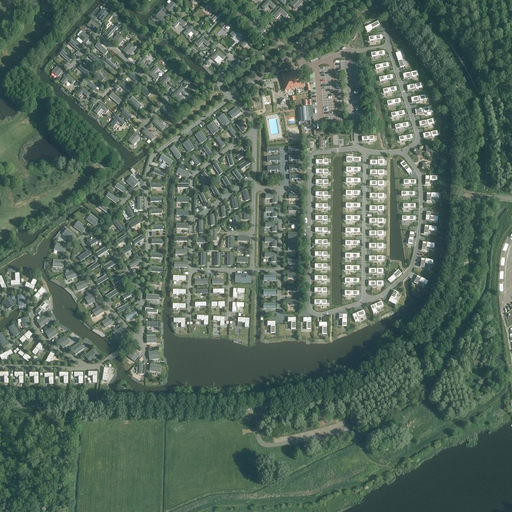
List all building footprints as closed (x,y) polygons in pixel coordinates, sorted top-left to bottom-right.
[(207,0),(206,0),(200,8),(203,10),(208,6),(212,10),(215,6),(207,0)] [(231,0),(225,0),(223,3),(230,10),(233,7),(229,3),(231,0)] [(275,6),(268,0),(267,0),(261,7),(264,10),(268,5),(273,9),(275,6)] [(303,2),(300,0),(295,0),(290,5),(295,10),(303,2)] [(172,2),(166,8),(171,13),(177,6),(172,2)] [(244,9),(241,6),(234,13),(241,21),(244,18),(239,13),(244,9)] [(285,18),(288,16),(280,9),(273,16),(276,19),(281,14),(285,18)] [(108,14),(103,10),(97,17),(102,21),(108,14)] [(168,17),(161,11),(156,16),(163,22),(168,17)] [(218,11),(210,19),(213,22),(221,14),(218,11)] [(179,17),(172,24),(175,27),(179,22),(184,26),(186,24),(179,17)] [(252,17),(244,24),(252,32),(255,28),(251,24),(255,20),(252,17)] [(233,23),(227,18),(219,26),(222,29),(227,23),(228,24),(227,25),(230,27),(233,23)] [(91,20),(87,25),(94,31),(98,26),(91,20)] [(378,21),(365,28),(367,32),(380,25),(378,21)] [(115,25),(105,34),(109,38),(118,28),(115,25)] [(191,26),(184,34),(187,36),(191,32),(195,36),(198,33),(191,26)] [(238,27),(230,35),(233,38),(238,33),(239,34),(241,36),(245,33),(238,27)] [(263,38),(261,36),(260,37),(259,36),(265,30),(262,28),(254,36),(260,42),(263,38)] [(90,39),(84,33),(79,38),(85,44),(90,39)] [(124,40),(118,35),(112,41),(118,46),(124,40)] [(210,43),(203,37),(196,44),(199,47),(203,42),(208,46),(210,43)] [(243,48),(248,43),(249,44),(251,46),(254,43),(248,37),(240,46),(243,48)] [(69,43),(78,52),(81,49),(71,40),(69,43)] [(95,46),(105,55),(109,52),(99,42),(95,46)] [(135,50),(129,45),(123,51),(129,56),(135,50)] [(63,50),(59,53),(69,62),(73,59),(63,50)] [(218,56),(223,60),(225,57),(218,50),(211,58),(214,61),(218,56)] [(396,53),(400,67),(405,65),(400,52),(396,53)] [(97,64),(100,61),(92,53),(85,60),(91,66),(94,62),(97,64)] [(144,56),(138,64),(145,70),(148,68),(143,63),(147,59),(144,56)] [(235,74),(240,71),(244,67),(240,63),(236,66),(234,63),(229,67),(231,69),(227,72),(230,77),(235,74)] [(79,68),(86,75),(89,72),(81,65),(79,68)] [(57,77),(63,70),(58,66),(52,73),(57,77)] [(159,69),(156,66),(149,74),(156,80),(159,77),(157,75),(155,73),(159,69)] [(128,75),(137,83),(140,80),(131,72),(128,75)] [(285,91),(296,89),(304,87),(303,80),(299,81),(297,73),(293,74),(292,73),(281,75),(285,91)] [(68,75),(61,82),(64,85),(68,80),(73,84),(75,81),(68,75)] [(170,79),(167,76),(160,84),(168,91),(171,87),(168,85),(168,86),(166,83),(170,79)] [(86,83),(95,90),(97,87),(89,80),(86,83)] [(121,85),(129,92),(132,89),(123,82),(121,85)] [(141,89),(148,96),(151,93),(144,86),(141,89)] [(184,90),(181,87),(173,95),(179,101),(182,98),(180,96),(179,95),(184,90)] [(76,95),(79,98),(83,93),(87,97),(90,94),(82,88),(76,95)] [(110,96),(119,105),(122,101),(112,93),(110,96)] [(264,110),(272,109),(270,96),(266,96),(262,96),(263,102),(264,102),(264,109),(264,110)] [(130,100),(139,110),(142,107),(133,97),(130,100)] [(108,110),(101,104),(94,111),(97,114),(101,109),(106,113),(108,110)] [(309,122),(308,107),(298,108),(299,122),(301,122),(309,122)] [(163,111),(172,120),(175,117),(166,108),(163,111)] [(229,114),(232,119),(241,113),(237,108),(229,114)] [(122,113),(129,120),(132,117),(125,110),(122,113)] [(223,115),(218,119),(224,127),(229,123),(223,115)] [(125,123),(118,117),(111,124),(114,127),(118,122),(122,126),(125,123)] [(153,121),(162,131),(165,128),(156,118),(153,121)] [(242,120),(240,121),(246,130),(248,128),(242,120)] [(236,124),(242,133),(246,130),(239,122),(236,124)] [(212,123),(207,127),(213,135),(218,131),(212,123)] [(228,129),(235,138),(238,136),(232,127),(228,129)] [(142,131),(152,141),(155,138),(145,128),(142,131)] [(200,131),(195,135),(201,144),(207,140),(200,131)] [(140,138),(135,133),(128,141),(133,145),(140,138)] [(215,139),(222,148),(225,145),(219,136),(215,139)] [(188,140),(183,144),(189,153),(194,149),(188,140)] [(174,146),(170,149),(178,160),(181,157),(174,146)] [(203,148),(209,157),(213,155),(206,146),(203,148)] [(246,151),(237,157),(239,161),(248,154),(246,151)] [(163,155),(160,158),(170,166),(173,163),(163,155)] [(191,157),(197,166),(201,163),(194,155),(191,157)] [(249,160),(240,166),(242,170),(251,163),(249,160)] [(412,172),(404,161),(401,164),(409,174),(412,172)] [(213,166),(219,175),(223,173),(217,164),(213,166)] [(179,168),(177,172),(189,178),(191,174),(179,168)] [(155,169),(153,173),(164,177),(165,174),(155,169)] [(232,172),(239,181),(243,179),(236,170),(232,172)] [(201,175),(208,184),(211,181),(205,172),(201,175)] [(138,183),(131,176),(126,181),(133,188),(138,183)] [(438,176),(426,176),(426,184),(430,184),(430,181),(438,181),(438,176)] [(222,179),(228,189),(231,186),(225,177),(222,179)] [(117,183),(115,187),(125,194),(128,190),(117,183)] [(210,187),(216,197),(219,195),(214,185),(210,187)] [(108,193),(105,196),(116,204),(119,200),(108,193)] [(198,195),(203,205),(207,203),(202,193),(198,195)] [(439,194),(427,193),(427,201),(431,201),(431,198),(439,198),(439,194)] [(277,195),(265,195),(265,199),(273,199),(273,200),(272,200),(272,203),(277,203),(277,195)] [(102,204),(99,207),(109,215),(112,211),(102,204)] [(134,216),(129,206),(125,208),(131,218),(134,216)] [(277,209),(265,209),(265,213),(273,213),(273,214),(272,214),(272,217),(277,217),(277,209)] [(426,220),(438,222),(438,217),(431,216),(431,213),(427,212),(426,220)] [(95,227),(99,222),(91,215),(86,220),(95,227)] [(139,219),(129,225),(131,229),(141,223),(139,219)] [(124,229),(117,220),(113,223),(120,232),(124,229)] [(82,234),(86,228),(77,221),(73,227),(82,234)] [(272,232),(277,232),(277,224),(265,223),(265,227),(273,228),(273,229),(272,229),(272,232)] [(437,227),(425,226),(424,234),(428,234),(429,231),(437,232),(437,227)] [(70,241),(75,236),(66,229),(62,234),(70,241)] [(126,235),(116,241),(118,245),(129,238),(126,235)] [(100,236),(89,243),(91,247),(102,240),(100,236)] [(143,236),(133,241),(135,245),(145,239),(143,236)] [(272,247),(276,247),(277,239),(265,238),(265,242),(272,243),(272,244),(272,247)] [(435,244),(423,242),(422,250),(426,251),(427,247),(435,248),(435,244)] [(54,250),(63,254),(66,248),(56,244),(54,250)] [(130,246),(120,252),(122,256),(133,249),(130,246)] [(107,247),(96,253),(98,257),(109,250),(107,247)] [(89,251),(78,258),(81,262),(91,255),(89,251)] [(271,262),(276,262),(276,254),(265,253),(265,257),(272,258),(272,259),(271,259),(271,262)] [(140,259),(129,265),(131,269),(142,262),(140,259)] [(433,260),(421,259),(420,267),(425,268),(425,264),(433,265),(433,260)] [(115,260),(104,266),(106,270),(118,264),(115,260)] [(97,262),(87,269),(90,273),(100,266),(97,262)] [(399,270),(388,280),(391,284),(402,274),(399,270)] [(67,281),(77,277),(74,271),(65,275),(67,281)] [(16,280),(11,281),(11,286),(21,285),(21,273),(16,274),(16,280)] [(240,273),(240,274),(240,277),(235,277),(235,282),(240,283),(246,284),(246,283),(251,283),(252,277),(247,277),(247,274),(240,273)] [(124,274),(113,281),(115,285),(126,278),(124,274)] [(106,275),(95,281),(98,285),(109,279),(106,275)] [(420,282),(427,285),(429,281),(418,276),(414,283),(418,285),(420,282)] [(33,290),(37,280),(34,278),(32,282),(31,284),(31,285),(26,283),(24,287),(33,290)] [(78,292),(87,288),(85,282),(76,286),(78,292)] [(42,288),(34,297),(37,300),(45,291),(42,288)] [(233,289),(233,298),(237,298),(237,293),(238,293),(238,294),(240,294),(240,293),(244,294),(244,289),(233,289)] [(116,290),(105,296),(107,300),(118,294),(116,290)] [(133,290),(122,296),(124,300),(135,293),(133,290)] [(389,302),(396,305),(397,302),(395,300),(398,293),(394,291),(389,302)] [(85,299),(89,305),(96,301),(93,294),(85,299)] [(10,298),(4,301),(8,309),(14,306),(10,298)] [(43,302),(35,311),(38,314),(47,305),(43,302)] [(370,307),(373,314),(377,313),(376,309),(383,306),(382,302),(370,307)] [(232,303),(232,312),(236,312),(237,307),(237,308),(239,308),(239,307),(244,308),(244,303),(232,303)] [(129,304),(117,309),(119,314),(131,308),(129,304)] [(96,317),(104,312),(101,306),(92,312),(96,317)] [(136,310),(125,316),(127,320),(138,314),(136,310)] [(353,315),(356,322),(359,321),(358,318),(365,315),(364,310),(353,315)] [(339,315),(339,319),(343,318),(343,327),(347,327),(347,315),(339,315)] [(46,316),(37,322),(41,328),(50,322),(46,316)] [(204,325),(208,325),(208,316),(197,316),(197,320),(201,320),(201,321),(203,321),(204,321),(204,325)] [(105,328),(114,323),(111,317),(102,323),(105,328)] [(220,326),(224,326),(225,317),(213,317),(213,321),(217,321),(217,322),(220,322),(220,321),(220,326)] [(22,328),(30,327),(29,318),(21,319),(22,328)] [(244,327),(249,328),(249,319),(238,318),(238,322),(242,323),(244,323),(245,323),(244,327)] [(288,318),(288,322),(292,322),(292,330),(296,330),(296,318),(288,318)] [(303,318),(303,322),(307,322),(307,330),(311,330),(311,318),(303,318)] [(181,327),(185,327),(185,319),(173,319),(174,323),(178,323),(180,323),(181,323),(181,327)] [(267,322),(267,326),(271,326),(271,334),(275,335),(275,322),(267,322)] [(319,323),(319,327),(323,326),(322,335),(327,335),(327,323),(319,323)] [(14,324),(8,328),(14,338),(16,337),(18,335),(20,334),(14,324)] [(46,333),(50,339),(57,334),(53,328),(46,333)] [(113,334),(118,340),(125,334),(120,329),(113,334)] [(33,335),(29,331),(20,340),(22,343),(27,339),(28,340),(33,335)] [(63,348),(70,343),(66,337),(59,342),(63,348)] [(44,346),(40,343),(32,353),(36,355),(39,350),(40,351),(44,346)] [(71,350),(75,355),(84,349),(80,343),(71,350)] [(10,350),(0,355),(0,357),(2,361),(8,357),(7,356),(13,354),(10,350)] [(140,355),(134,350),(128,357),(134,362),(140,355)] [(27,363),(31,359),(21,351),(18,354),(23,358),(22,359),(27,363)] [(51,351),(46,362),(51,364),(54,358),(53,358),(55,352),(51,351)] [(93,351),(86,357),(90,362),(97,357),(93,351)] [(157,352),(149,353),(150,360),(159,359),(157,352)] [(8,372),(0,372),(0,376),(4,376),(4,377),(4,380),(4,384),(9,384),(9,376),(8,372)] [(23,372),(15,373),(15,377),(19,377),(19,378),(19,380),(19,384),(23,384),(23,376),(23,372)] [(97,372),(89,372),(88,372),(88,377),(89,377),(93,377),(93,378),(93,379),(93,383),(97,383),(97,372)] [(38,373),(29,373),(30,374),(30,377),(34,377),(34,378),(34,380),(34,384),(39,384),(38,377),(38,376),(38,373)] [(53,373),(44,374),(44,377),(49,377),(49,378),(49,379),(49,381),(49,385),(53,385),(53,377),(53,373)] [(68,373),(59,373),(59,375),(59,377),(64,377),(64,378),(64,380),(64,384),(68,384),(68,377),(68,376),(68,373)] [(83,373),(74,373),(74,374),(74,377),(79,377),(79,378),(78,378),(78,380),(79,380),(79,384),(83,384),(83,377),(83,373)]
